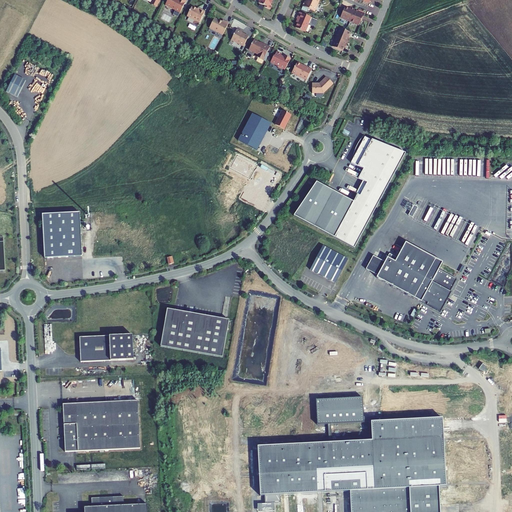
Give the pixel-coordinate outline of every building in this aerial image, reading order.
[(180,13),(186,1),(184,0),(167,0),(165,5),(180,13)] [(258,0),(259,0),(259,1),(259,3),(265,6),(264,7),(270,9),(272,5),(271,5),(272,0),(258,0)] [(306,0),(306,2),(304,1),(302,6),(315,12),(319,0),(306,0)] [(199,23),(205,12),(200,9),(200,11),(192,7),(187,16),(199,23)] [(350,21),(355,9),(350,7),(349,9),(345,7),(341,17),(350,21)] [(355,9),(350,21),(359,25),(362,18),(363,19),(365,14),(355,9)] [(311,17),(299,12),(297,19),(299,20),(296,28),(305,32),(311,17)] [(224,33),(229,23),(223,20),(222,22),(215,18),(211,26),(209,28),(223,35),(224,33)] [(310,23),(316,26),(319,20),(313,18),(310,23)] [(336,38),(348,43),(350,38),(348,37),(350,33),(340,28),(336,38)] [(244,46),(249,36),(242,33),(242,32),(237,29),(231,40),(244,46)] [(346,47),(348,43),(336,38),(332,47),(342,51),(344,47),(346,47)] [(249,49),(250,50),(258,55),(257,57),(263,60),(270,47),(263,43),(263,44),(254,40),(249,49)] [(281,56),(282,54),(277,51),(274,56),(271,62),(278,66),(278,67),(282,69),(283,68),(285,70),(291,59),(284,55),(284,57),(281,56)] [(306,80),(312,69),(305,65),(304,67),(302,66),(302,65),(297,62),(292,73),(306,80)] [(25,80),(14,75),(6,92),(17,97),(25,80)] [(313,93),(324,92),(333,83),(326,77),(321,82),(320,83),(312,83),(313,93)] [(275,124),(284,129),(290,116),(281,112),(275,124)] [(238,141),(257,151),(271,125),(252,115),(238,141)] [(353,202),(334,238),(354,248),(405,153),(372,139),(371,140),(363,136),(354,153),(355,154),(353,160),(351,162),(363,169),(358,178),(362,181),(364,182),(367,183),(360,196),(357,195),(353,202)] [(354,152),(354,153),(363,136),(361,139),(359,141),(358,144),(356,147),(355,150),(354,152)] [(353,202),(357,195),(360,196),(367,183),(364,182),(362,181),(359,188),(356,194),(354,199),(353,202)] [(294,216),(334,238),(353,202),(316,182),(294,216)] [(412,211),(410,215),(414,217),(419,206),(410,202),(407,208),(412,211)] [(454,236),(463,217),(449,210),(448,212),(444,210),(441,216),(446,218),(444,222),(447,223),(443,230),(454,236)] [(79,212),(42,215),(44,258),(82,256),(79,212)] [(477,232),(476,235),(472,233),(467,243),(473,246),(479,233),(477,232)] [(442,262),(406,242),(397,258),(389,254),(376,277),(440,312),(450,295),(449,295),(457,279),(439,269),(442,262)] [(348,259),(323,246),(310,270),(335,283),(348,259)] [(160,346),(223,357),(229,320),(167,309),(160,346)] [(81,362),(134,359),(133,335),(80,337),(81,362)] [(316,400),(317,425),(328,425),(329,443),(258,447),(260,496),(264,496),(265,504),(281,503),(280,495),(350,491),(350,511),(440,511),(439,487),(446,486),(442,418),(379,422),(378,416),(363,417),(362,398),(316,400)] [(140,448),(138,401),(63,404),(65,452),(140,448)] [(148,511),(148,504),(122,505),(122,496),(90,498),(90,507),(83,507),(83,511),(148,511)]
